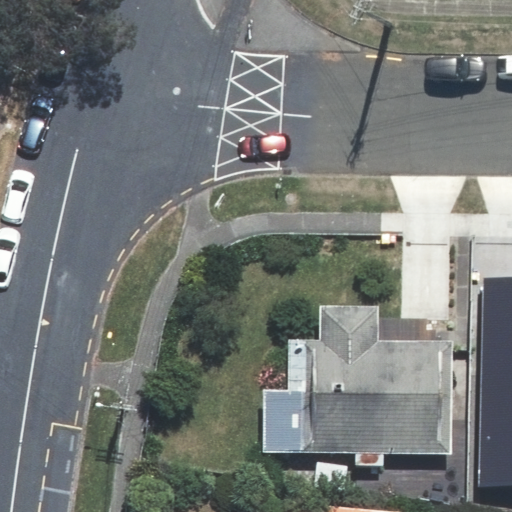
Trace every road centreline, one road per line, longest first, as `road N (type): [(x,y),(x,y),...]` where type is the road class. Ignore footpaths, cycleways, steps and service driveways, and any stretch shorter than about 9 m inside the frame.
road 1 (tertiary): [(12,511),(58,226),(92,97)]
road 2 (unclassified): [(511,115),(254,112),(92,97)]
